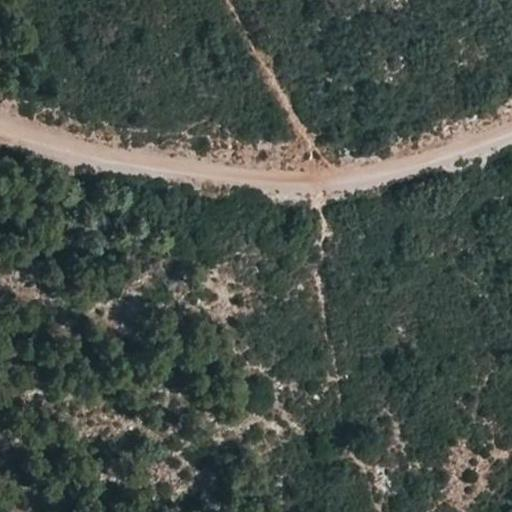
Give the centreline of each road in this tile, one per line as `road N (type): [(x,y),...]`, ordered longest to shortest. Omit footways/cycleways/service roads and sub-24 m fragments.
road 1 (track): [(511,130),(413,170),(253,181),(73,152),(0,128)]
road 2 (track): [(219,0),(306,143),(315,181)]
